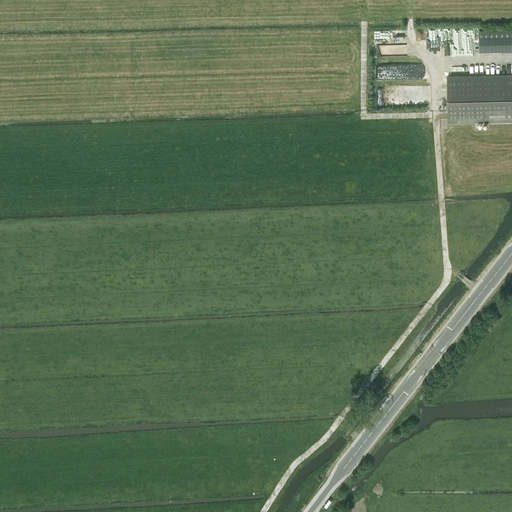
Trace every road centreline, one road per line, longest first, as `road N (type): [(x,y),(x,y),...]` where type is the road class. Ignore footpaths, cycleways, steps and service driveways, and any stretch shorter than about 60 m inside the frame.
road 1 (secondary): [(310,511),(511,253)]
road 2 (track): [(262,511),(446,283),(447,267)]
road 3 (track): [(447,267),(435,63),(511,62)]
